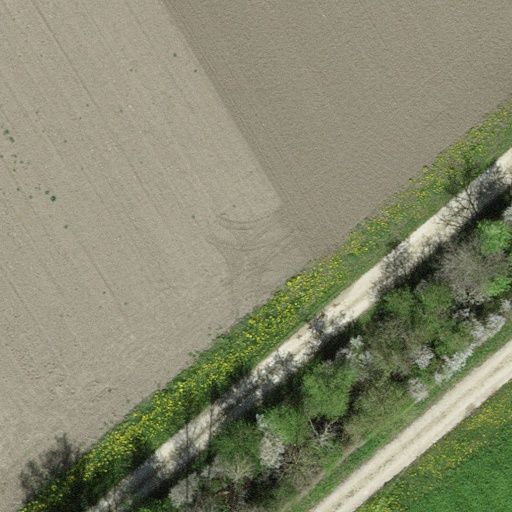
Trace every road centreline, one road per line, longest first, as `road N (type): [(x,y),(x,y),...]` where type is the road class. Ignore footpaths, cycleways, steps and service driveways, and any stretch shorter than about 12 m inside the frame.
road 1 (track): [(511,176),(120,511)]
road 2 (track): [(346,511),(511,370)]
